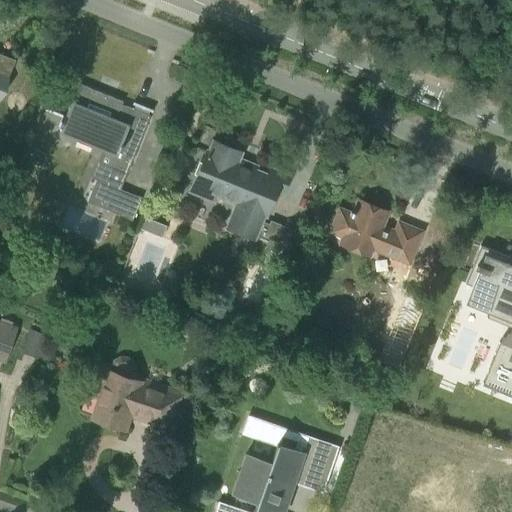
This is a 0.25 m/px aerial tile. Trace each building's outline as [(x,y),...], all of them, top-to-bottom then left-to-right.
[(0,93),(6,79),(13,60),(0,54),(0,93)] [(120,189),(142,134),(149,116),(121,104),(122,103),(77,85),(59,130),(116,153),(104,183),(96,180),(87,202),(111,212),(132,220),(141,198),(120,189)] [(267,176),(235,163),(239,152),(213,141),(209,152),(207,151),(190,192),(212,201),(215,194),(237,202),(227,227),(249,236),(246,242),(260,247),(269,225),(260,221),(263,213),(265,214),(276,188),(283,191),(288,177),(270,170),(267,176)] [(338,207),(336,215),(334,218),(335,218),(330,231),(343,236),(340,244),(368,255),(371,247),(408,262),(420,232),(398,223),(395,232),(380,226),(386,212),(358,200),(353,212),(350,211),(349,213),(347,212),(348,211),(338,207)] [(145,217),(140,229),(151,233),(156,221),(145,217)] [(471,286),(464,302),(468,304),(470,300),(489,308),(491,303),(511,311),(511,328),(509,333),(507,332),(505,337),(502,336),(500,342),(498,341),(481,384),(511,396),(511,264),(506,262),(508,257),(480,245),(464,283),(471,286)] [(0,359),(4,361),(11,342),(15,328),(0,323),(0,359)] [(31,329),(23,352),(38,357),(45,334),(31,329)] [(102,389),(98,399),(92,418),(124,428),(132,405),(168,417),(165,426),(167,427),(179,393),(139,379),(138,382),(103,370),(97,387),(102,389)] [(422,439),(428,406),(394,400),(392,413),(398,414),(395,434),(422,439)] [(337,446),(307,436),(302,451),(276,443),(270,462),(245,453),(232,492),(256,501),(253,511),(219,500),(214,511),(282,511),(293,482),(321,492),(337,446)] [(485,511),(491,493),(445,481),(453,449),(424,441),(405,511),(485,511)]
